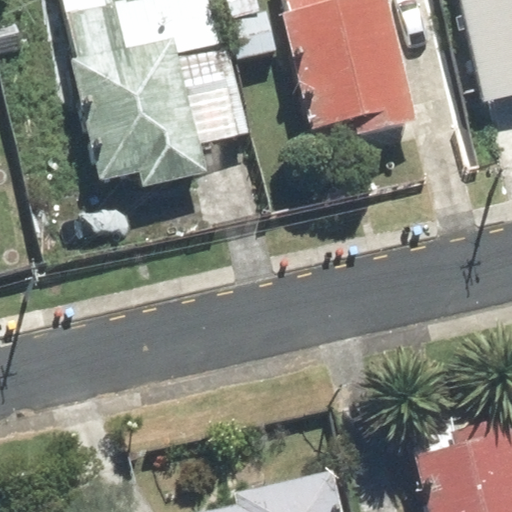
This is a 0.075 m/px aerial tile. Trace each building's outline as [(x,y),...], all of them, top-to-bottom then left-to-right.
[(220,31),(211,33),(203,0),(146,0),(116,7),(114,0),(56,0),(99,195),(133,187),(136,197),(209,182),(202,151),(245,142),(220,31)] [(253,0),(219,0),(237,66),(274,57),(264,17),(258,19),(253,0)] [(335,0),(282,0),(286,20),(271,23),(303,143),(347,132),(351,147),(410,132),(376,2),(339,12),(335,0)] [(511,0),(457,0),(482,110),(511,103),(511,0)] [(452,405),(399,417),(420,511),(511,511),(511,421),(458,434),(452,405)] [(233,511),(336,511),(329,483),(232,506),(233,511)]
